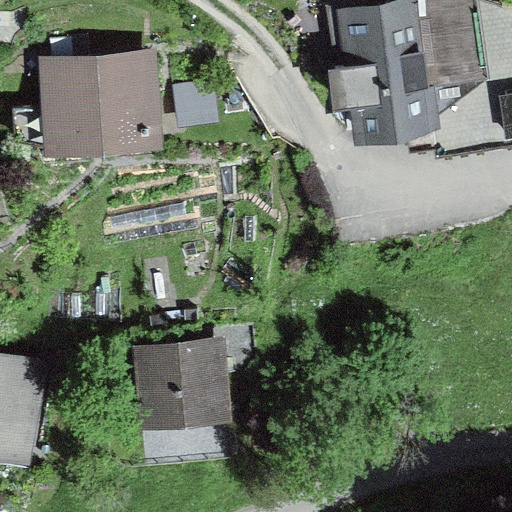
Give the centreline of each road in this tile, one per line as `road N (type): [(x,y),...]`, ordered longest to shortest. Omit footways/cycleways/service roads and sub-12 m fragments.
road 1 (residential): [(511,167),(424,184),(372,180),(336,153),(262,46)]
road 2 (unclassified): [(286,511),(417,464),(511,447)]
